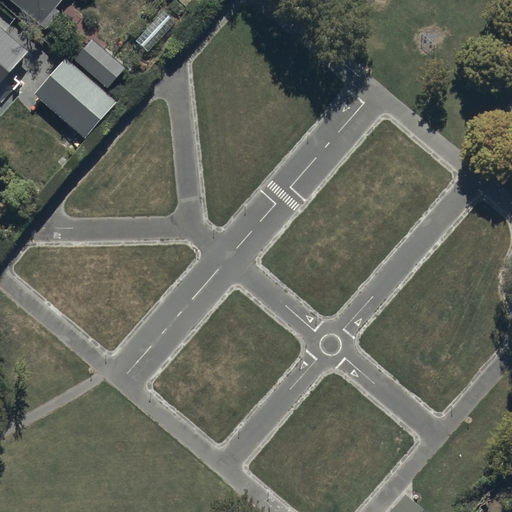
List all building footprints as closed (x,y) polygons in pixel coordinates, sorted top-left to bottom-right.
[(0,0),(0,1),(45,37),(59,19),(54,16),(67,0),(0,0)] [(148,58),(175,26),(158,12),(145,28),(147,31),(134,46),(148,58)] [(125,75),(90,44),(72,65),(106,96),(125,75)] [(33,100),(84,145),(116,108),(65,64),(33,100)] [(428,511),(403,491),(385,511),(428,511)]
